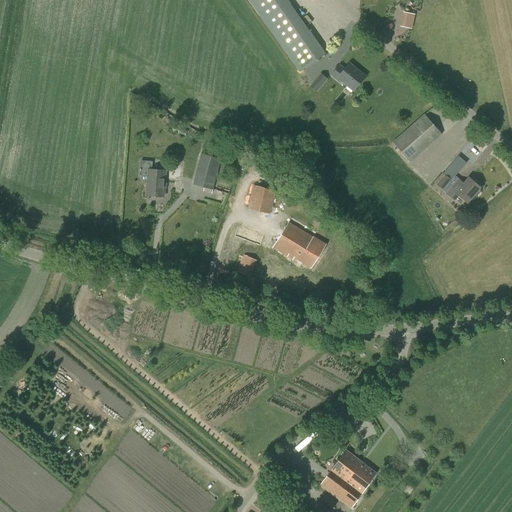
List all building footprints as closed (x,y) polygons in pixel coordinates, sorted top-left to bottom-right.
[(248,0),(300,73),(326,54),(287,0),(248,0)] [(413,27),(417,13),(405,10),(401,24),(413,27)] [(350,63),(345,69),(340,65),(332,76),(340,82),(341,81),(354,91),(366,76),(350,63)] [(310,87),(316,92),(328,79),(321,73),(310,87)] [(424,114),(393,142),(410,162),(442,134),(424,114)] [(203,191),(212,194),(222,158),(201,153),(192,184),(204,187),(203,191)] [(139,175),(148,176),(146,195),(164,197),(166,171),(152,170),(152,161),(140,160),(139,175)] [(447,193),(459,180),(454,175),(450,179),(443,173),(435,183),(442,189),(447,193)] [(479,189),(480,188),(469,178),(464,184),(459,180),(447,193),(455,200),(459,195),(468,203),(474,195),(475,196),(477,196),(480,192),(480,190),(479,189)] [(253,185),(248,209),(271,214),(276,190),(253,185)] [(293,218),(290,223),(289,222),(273,248),(295,261),(296,259),(311,268),(326,244),(313,236),(313,237),(295,226),(298,222),(293,218)] [(263,235),(240,225),(235,235),(258,245),(263,235)] [(236,271),(250,277),(257,260),(244,254),(236,271)] [(220,434),(227,440),(230,437),(222,431),(220,434)] [(320,485),(336,496),(361,461),(346,450),(320,485)] [(361,461),(336,496),(351,508),(377,473),(361,461)] [(325,495),(320,502),(331,511),(337,504),(325,495)]
